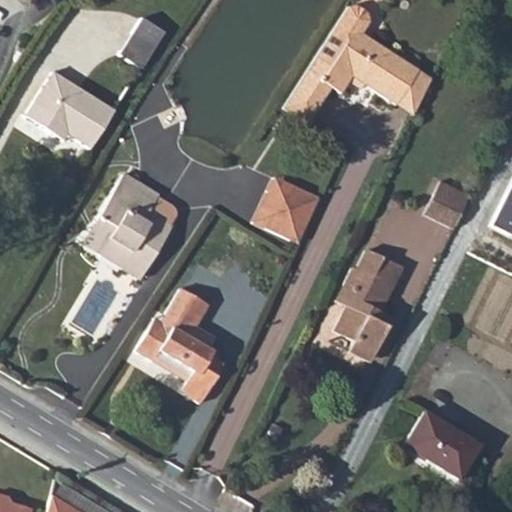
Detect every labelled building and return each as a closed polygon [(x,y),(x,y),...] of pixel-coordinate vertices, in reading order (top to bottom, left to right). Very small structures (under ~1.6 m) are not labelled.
[(343,11),(332,13),(268,112),(293,126),(314,94),(324,101),(333,87),(336,82),(348,91),(380,112),(403,77),(347,40),(355,27),(353,17),(343,11)] [(119,56),(141,70),(165,33),(142,18),(119,56)] [(93,147),(116,109),(55,70),(26,116),(58,135),(63,128),(93,147)] [(345,95),(348,91),(336,82),(333,87),(345,95)] [(237,226),(251,233),(273,187),(259,180),(237,226)] [(511,180),(491,224),(508,232),(511,224),(511,180)] [(145,205),(112,184),(85,226),(90,229),(79,247),(112,268),(109,273),(127,285),(160,233),(157,232),(162,223),(160,217),(143,208),(145,205)] [(251,233),(283,249),(305,203),(273,187),(251,233)] [(430,247),(446,214),(419,200),(401,234),(430,247)] [(85,226),(71,249),(109,273),(112,268),(79,247),(90,229),(85,226)] [(345,278),(335,295),(345,301),(335,316),(321,340),(339,351),(335,357),(354,367),(373,336),(369,334),(374,325),(370,322),(393,285),(374,274),(376,271),(360,260),(349,279),(345,278)] [(180,337),(196,312),(167,294),(152,320),(156,323),(151,331),(146,328),(138,340),(133,337),(121,356),(140,369),(143,366),(173,386),(164,403),(184,415),(208,376),(194,368),(199,359),(194,356),(199,348),(180,337)] [(345,301),(335,295),(325,311),(335,316),(345,301)] [(466,456),(408,423),(387,457),(445,490),(466,456)] [(0,511),(30,511),(14,507),(11,501),(0,497),(0,511)] [(68,511),(54,503),(50,511),(68,511)]
